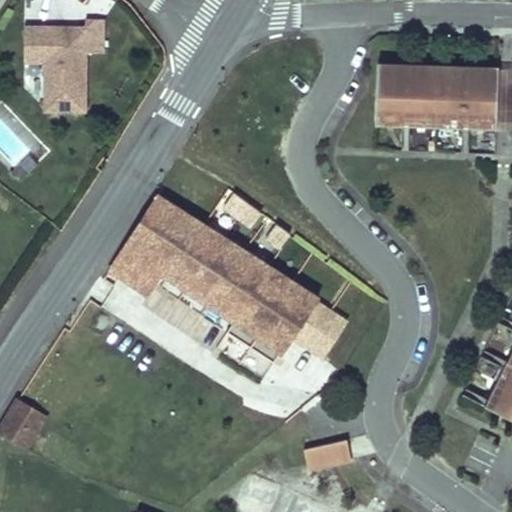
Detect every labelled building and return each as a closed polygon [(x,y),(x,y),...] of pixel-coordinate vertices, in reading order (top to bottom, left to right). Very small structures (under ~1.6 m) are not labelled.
[(83,111),(85,53),(102,53),(103,21),(84,20),(84,27),(23,25),(22,60),(43,61),(42,109),(83,111)] [(501,121),(504,61),(383,55),(380,116),(407,117),(415,117),(467,120),(474,120),(501,121)] [(511,121),(511,61),(504,61),(501,121),(511,121)] [(406,141),(407,117),(380,116),(379,139),(406,141)] [(413,141),(415,117),(407,117),(406,141),(413,141)] [(466,144),(467,120),(415,117),(413,141),(466,144)] [(473,144),(474,120),(467,120),(466,144),(473,144)] [(500,145),(501,121),(474,120),(473,144),(500,145)] [(209,225),(160,193),(111,266),(131,279),(146,258),(166,271),(236,318),(232,323),(240,328),(235,335),(267,356),(271,349),(279,354),(282,349),(285,350),(294,336),(324,356),(348,321),(318,301),(319,299),(209,225)] [(259,218),(230,199),(221,213),(249,232),(259,218)] [(288,238),(274,228),(264,242),(278,252),(288,238)] [(146,258),(131,279),(151,293),(166,271),(146,258)] [(511,311),(504,307),(501,314),(511,319),(511,311)] [(509,353),(511,345),(511,319),(501,314),(487,342),(509,353)] [(240,328),(232,323),(228,330),(235,335),(240,328)] [(261,376),(272,359),(232,333),(221,350),(261,376)] [(509,353),(487,342),(484,348),(505,359),(509,353)] [(511,409),(511,345),(509,353),(505,359),(489,390),(486,397),(511,409)] [(489,390),(505,359),(484,348),(468,379),(489,390)] [(271,349),(267,356),(275,361),(279,354),(271,349)] [(489,390),(468,379),(464,386),(486,397),(489,390)] [(19,399),(0,425),(0,433),(21,449),(45,417),(19,399)] [(351,458),(344,438),(302,451),(308,471),(351,458)]
